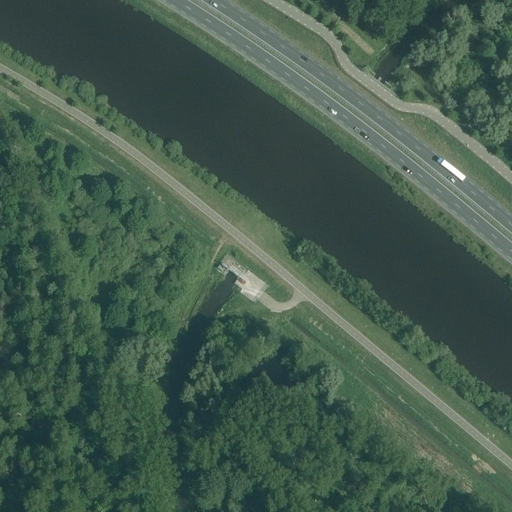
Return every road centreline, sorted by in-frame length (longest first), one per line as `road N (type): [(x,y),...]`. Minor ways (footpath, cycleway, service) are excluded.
road 1 (trunk): [(173,0),(295,81),(511,252)]
road 2 (trunk): [(511,226),(345,91),(212,0)]
road 3 (unclassified): [(271,0),(326,33),(349,69),(395,103),(436,114),(511,177)]
road 4 (track): [(281,309),(307,343),(492,511)]
